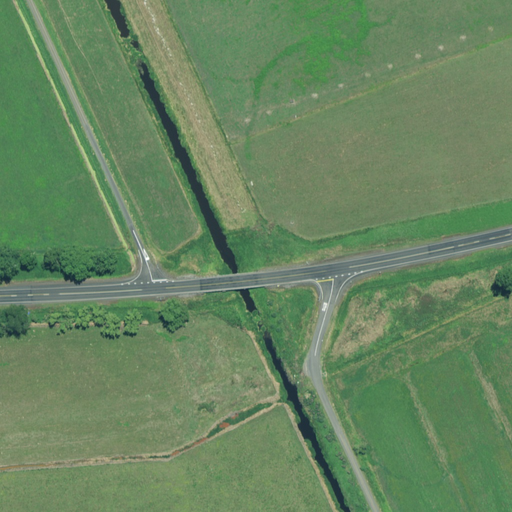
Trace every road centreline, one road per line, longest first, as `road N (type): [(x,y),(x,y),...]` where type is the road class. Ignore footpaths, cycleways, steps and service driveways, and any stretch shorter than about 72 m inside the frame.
road 1 (unclassified): [(31,0),(154,288)]
road 2 (unclassified): [(374,511),(316,355),(331,271)]
road 3 (trunk): [(511,234),(331,271)]
road 4 (trunk): [(331,271),(154,288)]
road 5 (trunk): [(154,288),(0,294)]
